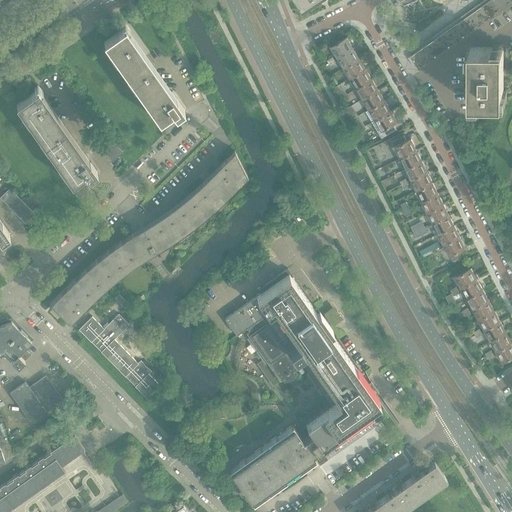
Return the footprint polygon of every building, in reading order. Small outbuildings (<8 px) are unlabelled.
[(304,9),(317,0),(297,0),(299,1),(304,9)] [(420,70),(488,21),(511,4),(511,0),(490,0),(410,57),(419,70),(420,70)] [(176,100),(153,67),(127,30),(125,27),(104,42),(159,121),(167,115),(171,120),(184,110),(177,100),(176,100)] [(353,48),(347,37),(332,46),(339,58),(353,48)] [(360,58),(353,48),(339,58),(345,67),(360,58)] [(487,74),(487,48),(471,48),(471,74),(487,74)] [(504,74),(504,48),(503,48),(487,48),(487,74),(504,74)] [(366,69),(360,58),(345,67),(351,78),(366,69)] [(372,79),(366,69),(351,78),(357,88),(372,79)] [(487,102),(487,74),(471,74),(471,102),(487,102)] [(504,102),(504,78),(504,74),(487,74),(487,102),(504,102)] [(378,89),(372,79),(357,88),(363,98),(378,89)] [(89,162),(69,134),(38,89),(17,104),(72,182),(80,177),(83,181),(97,172),(89,161),(89,162)] [(384,100),(378,89),(363,98),(370,109),(384,100)] [(391,110),(384,100),(370,109),(376,119),(391,110)] [(393,124),(397,121),(391,110),(376,119),(386,136),(397,129),(393,124)] [(92,140),(101,131),(97,127),(88,136),(92,140)] [(96,144),(105,135),(101,131),(92,140),(96,144)] [(100,148),(110,139),(105,135),(96,144),(100,148)] [(105,153),(114,144),(110,139),(100,148),(105,153)] [(417,150),(411,139),(395,146),(401,158),(417,150)] [(109,157),(118,148),(114,144),(105,153),(109,157)] [(113,161),(122,152),(118,148),(109,157),(113,161)] [(206,216),(216,207),(248,178),(234,150),(221,164),(207,177),(198,187),(187,196),(177,204),(166,212),(154,220),(133,233),(140,244),(148,256),(156,251),(165,246),(180,236),(194,226),(206,216)] [(422,161),(417,150),(401,158),(407,169),(422,161)] [(427,172),(422,161),(407,169),(412,180),(427,172)] [(433,182),(427,172),(412,180),(417,190),(433,182)] [(438,193),(433,182),(417,190),(423,202),(438,193)] [(5,202),(14,193),(9,188),(0,198),(5,202)] [(9,207),(18,197),(14,193),(5,202),(9,207)] [(444,204),(438,193),(423,202),(428,212),(444,204)] [(13,211),(23,202),(18,197),(9,207),(13,211)] [(17,215),(27,206),(23,202),(13,211),(17,215)] [(409,208),(406,202),(400,204),(404,211),(409,208)] [(449,215),(444,204),(428,212),(433,223),(449,215)] [(22,219),(31,210),(27,206),(17,215),(22,219)] [(26,223),(35,214),(31,210),(22,219),(26,223)] [(454,225),(449,215),(433,223),(439,234),(454,225)] [(2,223),(0,221),(0,240),(9,234),(2,223)] [(412,226),(411,227),(414,232),(419,229),(417,224),(414,225),(412,226)] [(460,236),(454,225),(439,234),(444,244),(460,236)] [(419,229),(414,232),(416,238),(418,237),(420,236),(422,235),(419,229)] [(114,280),(125,272),(136,264),(148,256),(140,244),(133,233),(126,238),(128,241),(123,244),(121,241),(116,244),(113,246),(116,249),(111,253),(109,250),(102,255),(104,258),(99,262),(97,259),(90,264),(93,267),(88,271),(86,268),(79,274),(82,277),(77,281),(75,279),(50,303),(70,323),(80,312),(94,298),(104,289),(114,280)] [(465,248),(460,236),(444,244),(453,262),(464,256),(461,250),(465,248)] [(326,321),(320,311),(317,313),(291,277),(293,276),(293,275),(292,275),(288,269),(288,268),(276,277),(271,280),(266,284),(258,289),(260,293),(257,296),(239,308),(236,311),(229,315),(228,316),(225,318),(228,323),(231,327),(236,335),(246,328),(249,331),(246,333),(280,381),(282,379),(283,380),(282,381),(285,381),(288,380),(291,379),(293,377),(295,374),(296,371),(295,371),(294,372),(294,371),(302,365),(296,357),(304,351),(340,401),(312,421),(318,430),(327,444),(338,437),(369,415),(372,412),(370,408),(379,402),(375,395),(379,392),(377,391),(371,381),(368,383),(367,384),(360,375),(330,332),(333,330),(326,321)] [(477,279),(471,268),(456,276),(462,287),(477,279)] [(483,289),(477,279),(462,287),(468,298),(483,289)] [(489,300),(483,289),(468,298),(473,308),(489,300)] [(129,304),(119,293),(115,298),(125,308),(129,304)] [(495,311),(489,300),(473,308),(479,319),(495,311)] [(501,321),(495,311),(479,319),(485,329),(501,321)] [(138,363),(114,339),(129,324),(119,313),(104,328),(92,316),(85,323),(79,329),(147,398),(160,385),(148,373),(151,370),(145,366),(141,360),(140,360),(138,363)] [(0,460),(4,459),(0,446),(0,354),(4,353),(18,367),(25,360),(18,354),(24,348),(31,341),(11,320),(0,324),(0,460)] [(506,332),(501,321),(485,329),(491,340),(506,332)] [(511,342),(511,341),(506,332),(491,340),(497,351),(511,342)] [(511,356),(511,342),(497,351),(503,362),(511,356)] [(30,354),(24,348),(18,354),(25,360),(30,354)] [(297,378),(290,383),(293,388),(301,383),(297,378)] [(61,401),(45,379),(31,389),(25,381),(10,392),(31,422),(61,401)] [(318,451),(327,444),(318,430),(308,437),(297,422),(235,467),(245,482),(243,483),(246,487),(248,486),(258,500),(314,461),(317,459),(315,456),(319,453),(318,451)] [(0,511),(4,511),(64,470),(64,471),(65,470),(61,464),(69,458),(71,460),(84,451),(82,450),(85,448),(74,433),(72,435),(69,431),(57,440),(59,444),(50,450),(51,451),(44,456),(43,455),(37,459),(38,460),(31,465),(30,464),(25,468),(26,469),(19,474),(18,473),(12,477),(13,478),(6,483),(5,482),(0,485),(0,486),(1,487),(0,487),(0,511)] [(420,498),(447,479),(434,461),(408,480),(420,498)] [(391,511),(400,511),(414,503),(420,498),(408,480),(382,498),(391,511)] [(391,511),(382,498),(362,511),(391,511)]
